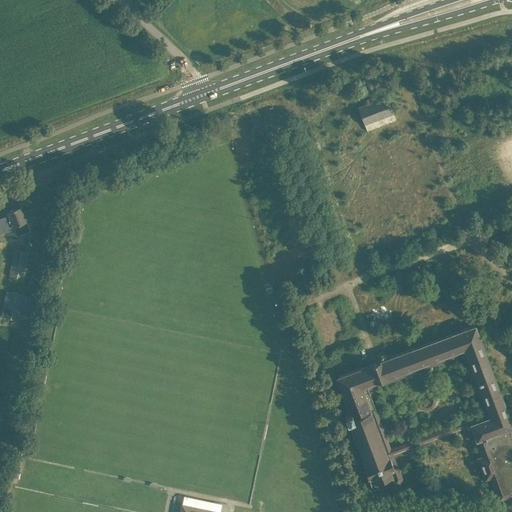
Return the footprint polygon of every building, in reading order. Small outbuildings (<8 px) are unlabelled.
[(358,107),(365,123),(367,130),(396,119),(387,95),(358,107)] [(13,226),(26,222),(27,225),(38,221),(33,208),(23,212),(21,206),(8,211),(13,226)] [(29,251),(14,248),(8,275),(24,278),(29,251)] [(264,284),(267,295),(274,293),(270,282),(264,284)] [(6,291),(1,316),(20,320),(21,315),(25,295),(6,291)] [(365,365),(366,366),(337,376),(350,411),(345,413),(347,420),(349,419),(366,463),(363,464),(368,477),(365,478),(369,490),(375,493),(400,483),(403,477),(394,453),(471,424),(483,455),(477,457),(485,478),(490,476),(499,499),(511,493),(511,423),(483,347),(484,347),(485,344),(484,340),(481,339),(480,339),(475,325),(415,347),(415,346),(365,365)] [(436,458),(439,451),(432,448),(429,455),(436,458)]
